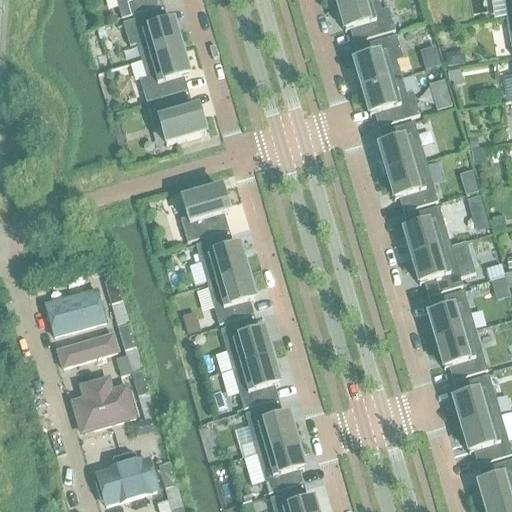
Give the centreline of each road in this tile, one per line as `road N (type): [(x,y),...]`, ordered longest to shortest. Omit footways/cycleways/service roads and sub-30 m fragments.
road 1 (residential): [(340,125),(424,409)]
road 2 (tertiary): [(278,143),(363,426)]
road 3 (tertiary): [(385,420),(301,137)]
road 4 (residential): [(320,438),(238,155)]
road 5 (residential): [(78,511),(0,248)]
road 6 (residential): [(0,237),(238,155)]
road 7 (residential): [(238,155),(192,0)]
road 8 (tertiary): [(237,0),(278,143)]
road 9 (tertiary): [(301,137),(262,0)]
road 10 (residential): [(305,0),(340,125)]
